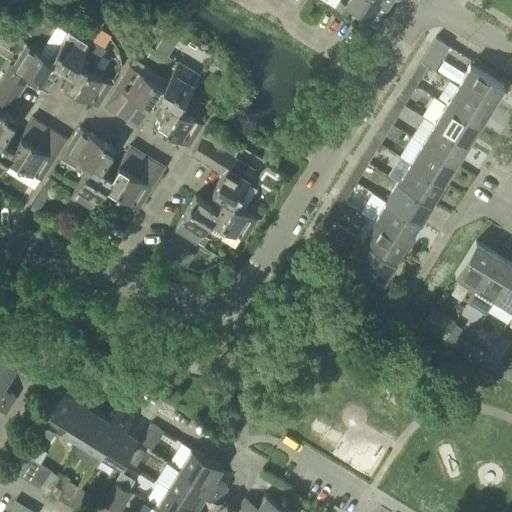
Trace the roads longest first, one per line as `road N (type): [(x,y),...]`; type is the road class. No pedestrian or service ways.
road 1 (residential): [(111,278),(160,297),(214,302),(238,291),(373,75)]
road 2 (residential): [(222,511),(248,468),(50,353),(0,436)]
road 3 (residential): [(111,278),(181,170),(39,94),(23,116)]
road 4 (residential): [(394,511),(277,441)]
road 5 (residential): [(373,75),(293,25),(270,0)]
